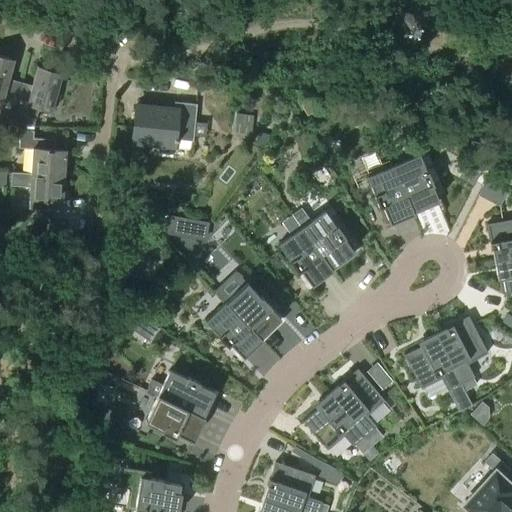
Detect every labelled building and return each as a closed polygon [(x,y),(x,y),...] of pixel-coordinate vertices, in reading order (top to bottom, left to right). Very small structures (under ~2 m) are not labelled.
[(7,118),(16,87),(15,87),(4,84),(11,58),(0,55),(0,122),(4,124),(6,118),(7,118)] [(16,87),(7,118),(21,122),(23,116),(35,120),(39,108),(49,111),(51,105),(57,106),(60,95),(54,93),(60,72),(35,65),(29,85),(17,81),(15,87),(16,87)] [(193,141),(196,103),(173,101),(173,109),(134,105),(131,141),(157,143),(156,153),(173,154),(174,142),(178,142),(178,140),(193,141)] [(258,124),(259,116),(232,114),(232,122),(242,123),(241,133),(251,135),(252,123),(258,124)] [(21,122),(20,126),(34,126),(35,120),(23,116),(21,122)] [(265,145),(270,131),(263,128),(258,143),(265,145)] [(63,174),(65,149),(53,148),(53,138),(32,137),(32,130),(18,129),(17,147),(32,148),(30,172),(63,174)] [(419,154),(392,165),(405,196),(410,209),(412,213),(413,213),(413,212),(412,211),(435,201),(436,203),(438,202),(437,199),(433,188),(434,187),(432,181),(431,181),(427,172),(426,172),(419,154)] [(469,156),(457,178),(472,186),(484,164),(469,156)] [(392,165),(366,176),(373,194),(377,204),(376,204),(379,210),(380,210),(379,206),(381,206),(387,219),(388,222),(389,223),(412,213),(410,209),(405,196),(392,165)] [(51,209),(51,199),(61,199),(63,174),(30,172),(11,170),(10,183),(29,184),(28,207),(51,209)] [(324,211),(300,227),(320,254),(331,270),(332,269),(330,267),(353,251),(345,240),(346,239),(342,234),(336,225),(335,226),(324,211)] [(167,214),(164,233),(181,235),(184,217),(167,214)] [(511,218),(486,224),(489,241),(490,249),(491,249),(496,248),(498,260),(511,256),(511,218)] [(300,227),(277,244),(288,259),(288,260),(294,268),(294,269),(298,274),(299,273),(297,270),(299,269),(310,284),(331,270),(320,254),(300,227)] [(511,256),(498,260),(502,279),(505,297),(511,295),(511,256)] [(246,282),(225,301),(248,325),(259,337),(260,337),(280,318),(271,308),(272,307),(267,302),(260,295),(259,296),(246,282)] [(225,301),(204,321),(217,335),(224,343),(229,348),(230,347),(227,344),(229,343),(242,356),(261,338),(260,337),(259,337),(248,325),(225,301)] [(133,311),(124,324),(133,330),(142,317),(133,311)] [(511,316),(508,314),(503,321),(511,328),(511,316)] [(445,327),(434,333),(436,337),(464,390),(476,384),(472,377),(474,376),(467,363),(487,353),(468,315),(452,324),(451,323),(445,327)] [(419,346),(403,355),(420,388),(440,378),(447,390),(448,390),(459,411),(471,404),(464,390),(436,337),(434,333),(417,342),(419,346)] [(337,384),(328,392),(372,445),(382,436),(375,427),(376,426),(366,415),(384,400),(357,368),(343,380),(342,379),(337,384)] [(97,369),(96,382),(107,387),(112,376),(97,369)] [(169,370),(156,395),(187,409),(202,416),(212,393),(214,394),(215,392),(212,390),(202,385),(202,384),(196,381),(186,377),(186,378),(169,370)] [(316,409),(302,421),(326,449),(344,435),(353,445),(354,444),(361,453),(362,453),(371,445),(372,445),(328,392),(313,405),(316,409)] [(156,395),(144,421),(161,429),(161,430),(171,434),(170,435),(177,438),(177,436),(174,435),(175,433),(189,439),(192,440),(192,441),(204,417),(203,416),(202,416),(187,409),(156,395)] [(481,403),(470,415),(482,426),(487,419),(487,408),(481,403)] [(494,471),(463,505),(470,511),(507,511),(511,508),(511,495),(510,494),(511,491),(511,487),(501,477),(509,468),(491,452),(483,462),(494,471)] [(266,485),(262,497),(267,499),(306,511),(325,511),(328,505),(321,503),(321,501),(307,496),(314,476),(275,461),(269,478),(268,478),(266,485)] [(119,466),(116,486),(129,488),(125,507),(142,511),(176,511),(180,492),(178,492),(179,485),(181,485),(182,483),(178,483),(166,481),(167,480),(150,477),(150,472),(119,466)] [(306,511),(267,499),(262,497),(257,511),(306,511)]
